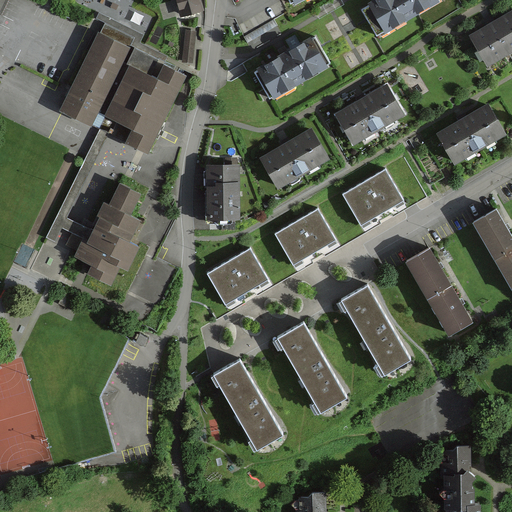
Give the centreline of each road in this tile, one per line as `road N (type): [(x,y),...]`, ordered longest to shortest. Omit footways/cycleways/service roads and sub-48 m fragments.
road 1 (unclassified): [(221,0),(187,172),(185,299),(172,325)]
road 2 (residential): [(511,164),(367,251)]
